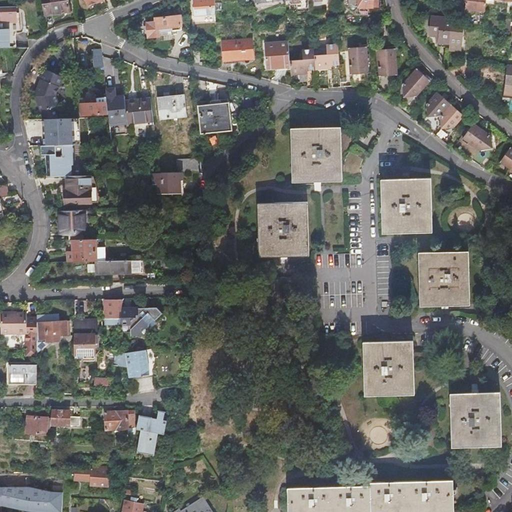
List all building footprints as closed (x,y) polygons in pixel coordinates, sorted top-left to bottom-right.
[(67,0),(41,0),(44,15),(69,11),(67,0)] [(215,15),(214,0),(192,0),(194,17),(215,15)] [(486,0),(466,0),(465,9),(485,11),(486,0)] [(13,6),(0,6),(0,22),(16,22),(15,6),(13,6)] [(154,18),(155,21),(145,22),(147,39),(159,37),(159,33),(181,31),(180,16),(154,18)] [(449,44),(452,24),(452,19),(432,17),(430,36),(438,37),(437,43),(449,44)] [(462,45),(464,25),(452,24),(449,44),(462,45)] [(223,60),(252,58),(251,40),(222,42),(223,60)] [(266,68),(289,67),(289,61),(287,41),(264,43),(266,68)] [(289,67),(290,75),(298,74),(298,71),(306,70),(322,70),(322,67),(330,67),(339,66),(337,44),(325,45),(326,55),(314,56),(313,49),(301,50),(302,60),(289,61),(289,67)] [(461,52),(462,45),(449,44),(449,48),(449,51),(461,52)] [(191,46),(192,64),(199,64),(199,46),(191,46)] [(369,74),(366,47),(347,49),(350,75),(369,74)] [(103,66),(101,48),(91,49),(93,67),(103,66)] [(385,53),(384,49),(376,50),(379,77),(398,75),(395,48),(388,49),(388,53),(385,53)] [(419,77),(422,74),(416,69),(402,85),(404,98),(417,97),(430,81),(425,76),(422,79),(419,77)] [(440,116),(451,104),(446,100),(442,97),(437,92),(426,105),(427,118),(440,116)] [(186,118),(183,94),(182,94),(182,96),(156,98),(158,120),(159,120),(159,119),(184,117),(185,118),(186,118)] [(78,105),(79,116),(106,114),(104,97),(94,98),(94,104),(78,105)] [(124,101),(126,125),(152,122),(149,99),(124,101)] [(227,103),(197,107),(200,134),(230,131),(227,103)] [(451,104),(440,116),(441,129),(454,128),(464,116),(460,112),(455,109),(451,104)] [(108,116),(108,118),(110,137),(120,136),(117,115),(108,116)] [(36,138),(46,138),(45,121),(35,121),(36,138)] [(463,139),(480,151),(493,149),(491,135),(474,123),(463,139)] [(336,128),(292,129),(294,182),(338,181),(336,128)] [(27,138),(28,147),(40,147),(46,146),(46,138),(36,138),(27,138)] [(46,166),(46,177),(66,177),(69,177),(69,166),(74,165),(73,145),(46,146),(40,147),(41,156),(46,156),(49,156),(49,166),(46,166)] [(511,147),(500,162),(511,170),(511,147)] [(157,174),(154,174),(154,184),(159,184),(159,194),(181,194),(181,181),(183,181),(183,173),(157,174)] [(69,177),(66,177),(66,185),(68,185),(68,193),(64,193),(65,204),(91,203),(90,176),(69,177)] [(427,180),(383,181),(385,234),(429,233),(427,180)] [(6,185),(0,186),(0,195),(8,194),(6,185)] [(304,203),(259,204),(260,258),(305,256),(304,203)] [(68,241),(72,241),(82,240),(81,220),(82,220),(81,211),(60,212),(61,233),(68,234),(68,241)] [(95,262),(96,262),(95,240),(82,240),(72,241),(72,253),(67,253),(67,263),(95,262)] [(465,252),(422,254),(423,308),(466,306),(465,252)] [(130,261),(96,262),(95,262),(96,274),(130,273),(130,261)] [(121,309),(123,300),(103,300),(103,318),(120,318),(121,309)] [(156,308),(132,309),(132,316),(130,316),(130,309),(121,309),(120,318),(117,332),(130,332),(130,336),(143,336),(148,331),(148,326),(142,319),(147,314),(156,323),(162,318),(162,314),(156,308)] [(310,311),(299,311),(300,321),(310,321),(310,311)] [(10,313),(0,313),(0,334),(26,335),(26,340),(25,340),(25,357),(36,357),(36,353),(36,338),(36,324),(36,319),(26,319),(26,314),(10,314),(10,313)] [(36,324),(36,338),(36,353),(41,353),(41,347),(46,347),(46,342),(59,341),(59,337),(69,336),(68,322),(58,323),(57,316),(43,317),(44,324),(36,324)] [(85,320),(75,320),(75,335),(76,355),(94,355),(94,324),(85,324),(85,320)] [(409,341),(365,342),(367,395),(410,394),(409,341)] [(144,351),(113,355),(112,365),(126,368),(131,369),(133,377),(148,375),(144,351)] [(9,382),(37,383),(37,366),(9,365),(9,382)] [(69,415),(69,407),(51,407),(50,425),(80,424),(80,415),(69,415)] [(134,411),(104,411),(104,429),(127,428),(127,427),(134,427),(134,411)] [(151,418),(139,415),(137,427),(141,428),(137,449),(154,453),(159,432),(164,434),(167,421),(163,420),(165,415),(153,412),(151,418)] [(48,418),(28,417),(26,434),(46,435),(48,418)] [(110,468),(91,468),(91,467),(82,467),(83,473),(75,472),(74,480),(86,481),(91,481),(91,485),(110,485),(110,468)] [(370,486),(370,511),(373,511),(454,510),(453,494),(458,494),(458,488),(453,488),(453,481),(369,483),(370,486)] [(370,511),(370,486),(287,489),(287,511),(370,511)] [(61,511),(62,493),(51,493),(30,488),(0,488),(0,504),(3,504),(28,509),(60,511),(61,511)] [(137,499),(131,498),(130,502),(125,501),(122,511),(141,511),(143,505),(136,504),(137,499)] [(179,509),(174,511),(212,511),(204,498),(181,511),(179,509)]
